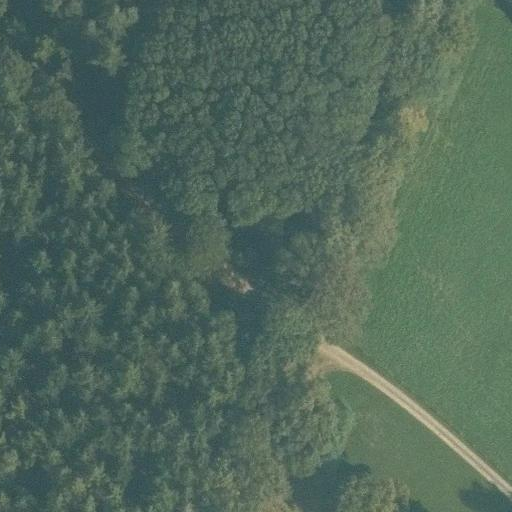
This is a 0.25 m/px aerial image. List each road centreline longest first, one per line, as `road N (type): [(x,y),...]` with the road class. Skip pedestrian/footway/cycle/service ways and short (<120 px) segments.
road 1 (track): [(325,360),(0,51)]
road 2 (track): [(325,360),(324,338),(355,242),(456,0)]
road 3 (track): [(511,495),(372,371),(325,360)]
road 4 (track): [(251,511),(325,360)]
